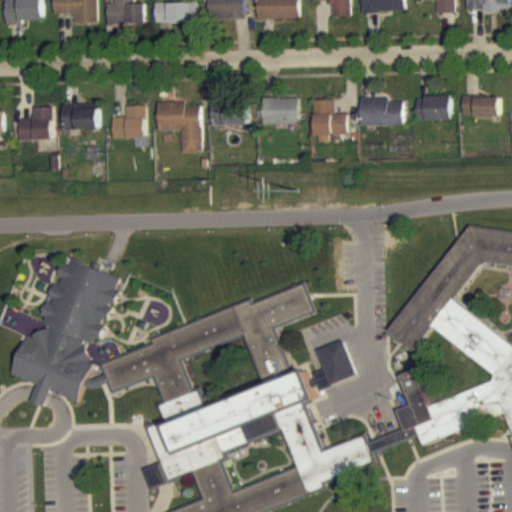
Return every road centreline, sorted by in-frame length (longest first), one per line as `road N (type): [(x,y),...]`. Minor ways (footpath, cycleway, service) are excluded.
road 1 (residential): [(511,195),(351,218),(0,224)]
road 2 (residential): [(0,61),(511,48)]
